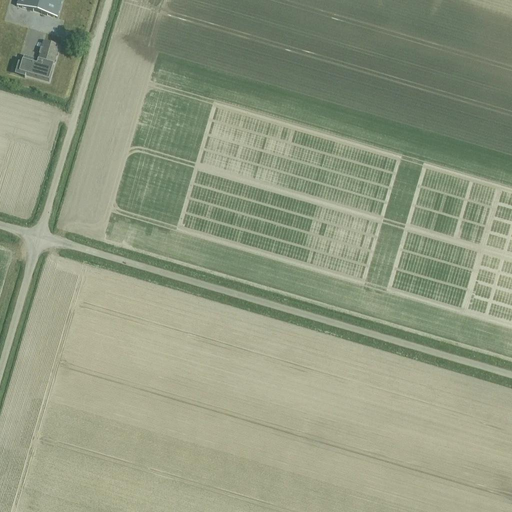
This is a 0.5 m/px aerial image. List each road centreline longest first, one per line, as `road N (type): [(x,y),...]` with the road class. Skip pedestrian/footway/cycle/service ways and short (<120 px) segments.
road 1 (unclassified): [(511,381),(39,237)]
road 2 (unclassified): [(39,237),(108,0)]
road 3 (unclassified): [(0,373),(39,237)]
